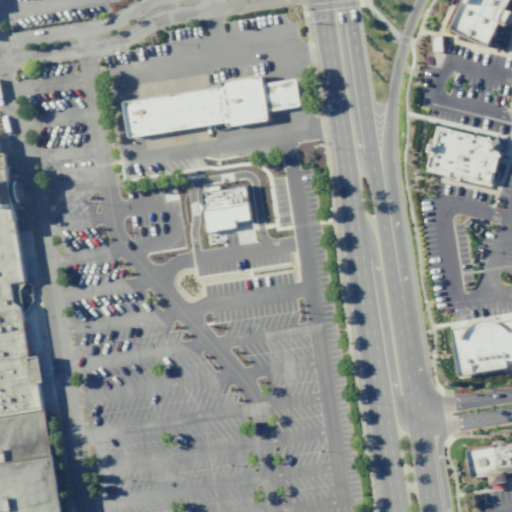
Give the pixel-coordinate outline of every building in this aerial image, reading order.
[(448,28),(487,46),(508,0),(454,0),(452,4),(458,7),(448,28)] [(122,101),(128,138),(225,122),(226,126),(268,119),(267,112),(300,106),(295,77),(264,83),(262,73),(217,80),(218,86),(122,101)] [(436,126),(490,139),(498,135),(506,147),(498,152),(491,186),(426,171),(430,152),(426,151),(428,143),(432,144),(436,126)] [(0,511),(0,152),(6,152),(9,174),(16,173),(21,209),(15,210),(25,281),(31,285),(32,301),(23,313),(29,357),(39,356),(43,383),(39,383),(50,456),(53,456),(61,511),(0,511)] [(244,185),(218,189),(218,185),(206,187),(206,191),(198,192),(200,204),(197,204),(198,211),(202,210),(205,233),(216,231),(216,230),(235,227),(234,221),(249,219),(244,185)] [(452,327),(511,318),(511,370),(460,378),(452,327)] [(468,450),(511,443),(511,481),(474,488),(468,450)]
